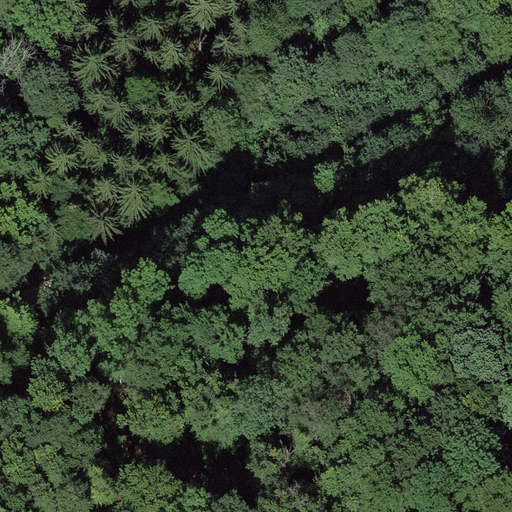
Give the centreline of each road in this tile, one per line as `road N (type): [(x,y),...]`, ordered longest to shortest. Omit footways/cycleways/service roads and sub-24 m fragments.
road 1 (track): [(511,88),(209,230),(12,304)]
road 2 (track): [(511,291),(297,319),(120,326),(0,301)]
